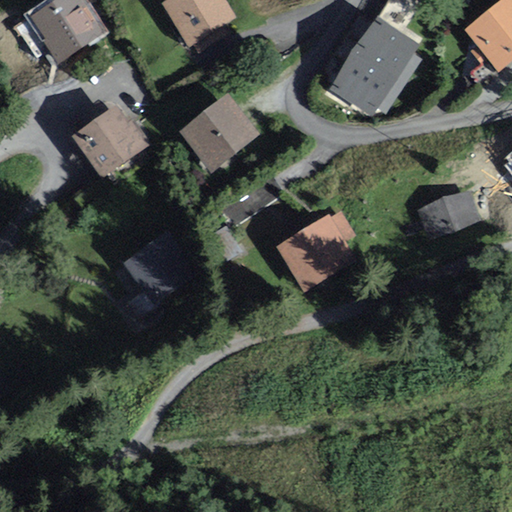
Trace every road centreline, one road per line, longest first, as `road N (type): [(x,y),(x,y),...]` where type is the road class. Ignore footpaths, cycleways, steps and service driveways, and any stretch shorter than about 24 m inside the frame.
road 1 (residential): [(511,108),(376,137),(339,136),(310,120),(299,108),(305,71),(357,0)]
road 2 (residential): [(0,147),(39,138),(59,160),(49,199),(0,255)]
